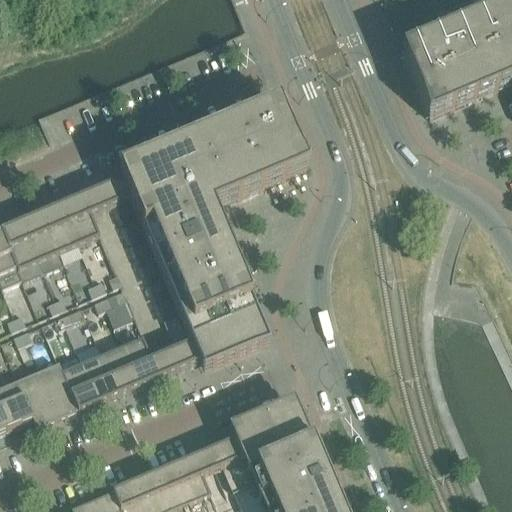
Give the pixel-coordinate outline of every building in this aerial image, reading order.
[(511,12),(401,60),(429,125),(498,96),(511,90),(511,12)] [(211,216),(261,195),(306,176),(279,112),(119,179),(122,187),(130,206),(191,350),(199,369),(203,380),(268,352),(211,216)] [(91,222),(130,206),(122,187),(81,204),(98,243),(100,243),(91,222)] [(98,243),(81,204),(61,212),(78,252),(98,243)] [(78,252),(61,212),(42,221),(58,260),(78,252)] [(58,260),(42,221),(22,229),(38,269),(58,260)] [(38,269),(22,229),(1,238),(16,275),(17,278),(38,269)] [(0,281),(16,275),(1,238),(0,238),(0,281)] [(120,292),(116,282),(108,285),(113,295),(120,292)] [(106,298),(102,288),(95,291),(99,301),(106,298)] [(99,301),(95,291),(87,294),(92,304),(99,301)] [(126,308),(122,298),(115,301),(119,311),(126,308)] [(112,314),(108,304),(101,307),(106,316),(112,314)] [(66,315),(62,305),(55,308),(59,318),(66,315)] [(106,316),(101,307),(94,310),(98,320),(106,316)] [(59,318),(55,308),(48,311),(52,321),(59,318)] [(183,336),(176,319),(161,325),(168,343),(183,336)] [(73,331),(68,321),(62,324),(66,333),(73,331)] [(25,332),(21,322),(14,325),(18,335),(25,332)] [(66,333),(62,324),(54,327),(58,337),(66,333)] [(18,335),(14,325),(7,328),(11,338),(18,335)] [(188,349),(183,336),(168,343),(174,355),(188,349)] [(32,348),(27,338),(20,341),(24,351),(32,348)] [(24,351),(20,341),(13,344),(17,354),(24,351)] [(160,385),(152,367),(144,346),(122,355),(138,394),(160,385)] [(199,369),(191,350),(152,367),(160,385),(199,369)] [(138,394),(122,355),(102,363),(119,403),(138,394)] [(119,403),(102,363),(82,372),(99,411),(119,403)] [(99,411),(82,372),(61,380),(58,372),(57,373),(77,419),(77,420),(99,411)] [(77,419),(57,373),(37,381),(57,428),(77,419)] [(57,428),(37,381),(17,389),(37,436),(47,432),(48,433),(50,432),(50,431),(57,428)] [(37,436),(17,389),(0,396),(0,403),(13,435),(32,427),(36,436),(37,436)] [(0,440),(13,435),(0,403),(0,440)] [(293,410),(228,437),(233,448),(241,467),(260,511),(336,511),(334,506),(324,482),(293,410)] [(214,457),(194,465),(202,484),(222,476),(241,467),(233,448),(214,457)] [(202,484),(194,465),(172,474),(188,511),(190,511),(210,504),(202,484)] [(188,511),(172,474),(152,483),(164,511),(188,511)] [(164,511),(152,483),(132,491),(141,511),(164,511)] [(141,511),(132,491),(112,500),(112,501),(117,511),(141,511)] [(117,511),(112,501),(92,509),(92,511),(117,511)]
